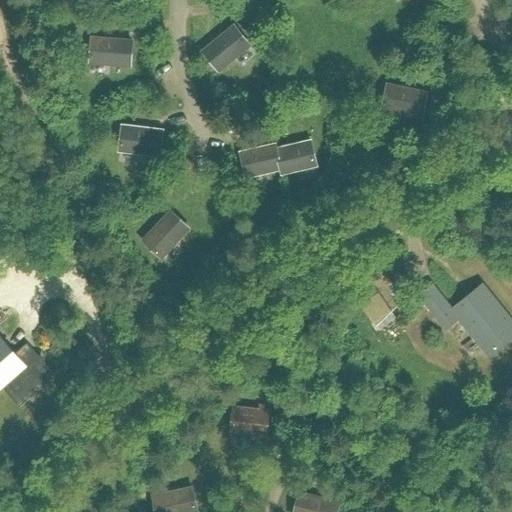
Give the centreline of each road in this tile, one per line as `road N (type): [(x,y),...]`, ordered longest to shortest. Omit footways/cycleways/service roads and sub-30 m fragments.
road 1 (unclassified): [(18,511),(291,278),(511,132)]
road 2 (unknown): [(132,407),(71,311),(17,274)]
